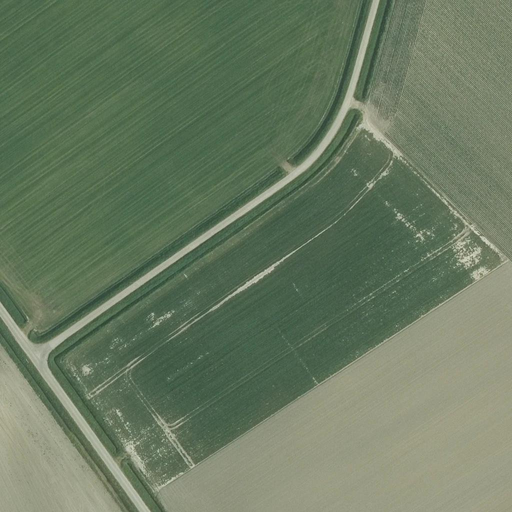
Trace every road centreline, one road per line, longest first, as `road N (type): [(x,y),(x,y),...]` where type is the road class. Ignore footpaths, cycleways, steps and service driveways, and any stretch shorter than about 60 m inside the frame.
road 1 (unclassified): [(33,355),(320,156),(339,124),(376,0)]
road 2 (tertiary): [(147,511),(33,355)]
